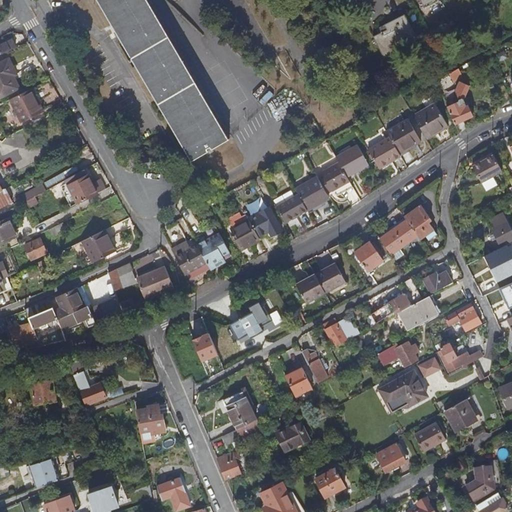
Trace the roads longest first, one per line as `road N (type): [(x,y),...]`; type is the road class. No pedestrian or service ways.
road 1 (residential): [(511,119),(322,238),(149,328)]
road 2 (residential): [(146,192),(122,179),(25,14)]
road 3 (residential): [(149,328),(223,511)]
road 4 (residential): [(149,328),(0,365)]
